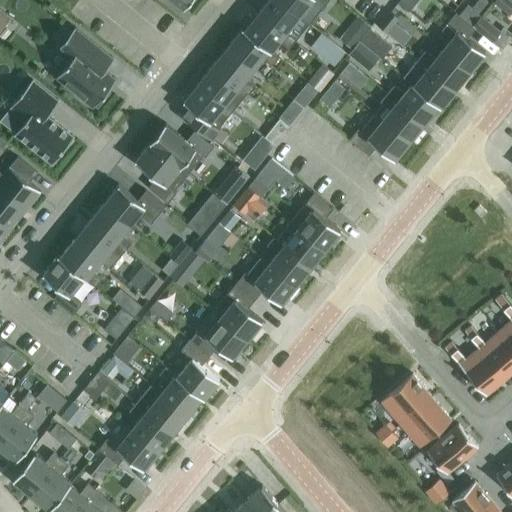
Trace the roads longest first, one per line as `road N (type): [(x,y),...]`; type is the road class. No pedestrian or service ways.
road 1 (residential): [(0,277),(232,0)]
road 2 (residential): [(354,279),(483,419),(511,397)]
road 3 (residential): [(458,147),(354,279)]
road 4 (residential): [(354,279),(253,410)]
road 5 (residential): [(253,410),(164,511)]
road 6 (residential): [(253,410),(338,511)]
